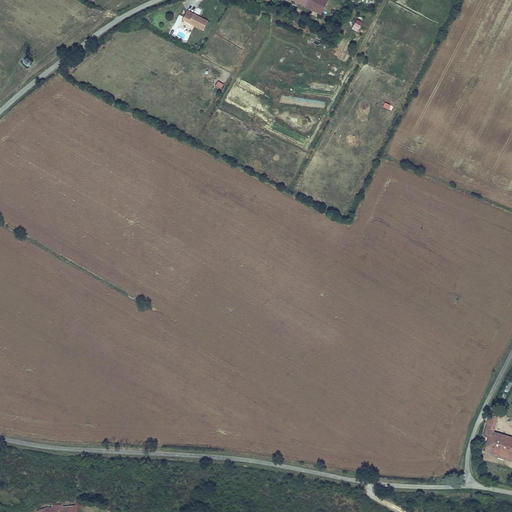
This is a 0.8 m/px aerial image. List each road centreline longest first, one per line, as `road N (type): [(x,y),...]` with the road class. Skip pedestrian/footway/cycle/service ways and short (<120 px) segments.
road 1 (unclassified): [(470,479),(368,483),(241,459),(0,437)]
road 2 (tertiary): [(157,0),(112,23),(0,111)]
road 3 (unclassified): [(470,479),(470,441),(511,349)]
